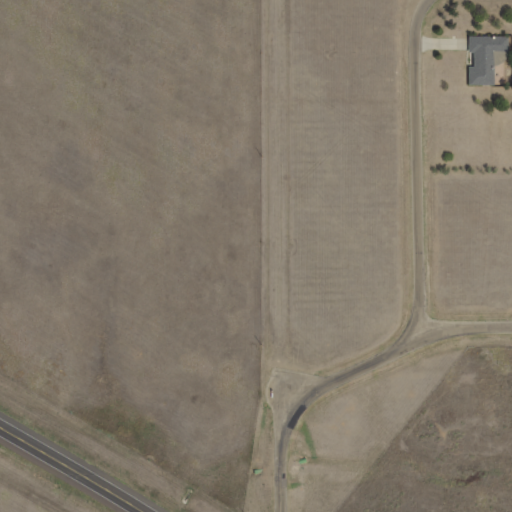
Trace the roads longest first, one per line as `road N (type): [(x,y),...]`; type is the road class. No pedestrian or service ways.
road 1 (residential): [(413,334),(426,295),(424,36),(438,0)]
road 2 (residential): [(278,511),(293,416),(325,386),(413,334)]
road 3 (secondary): [(142,511),(0,427)]
